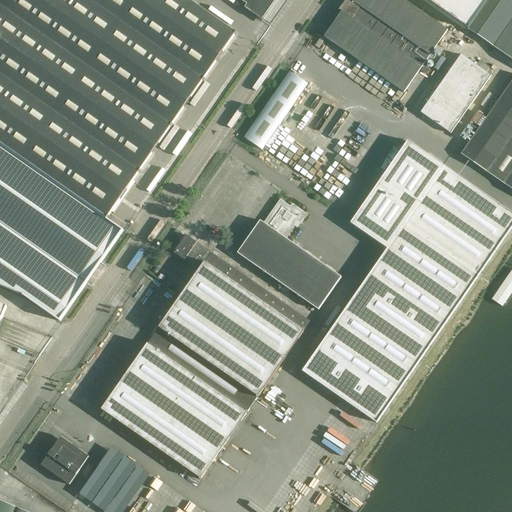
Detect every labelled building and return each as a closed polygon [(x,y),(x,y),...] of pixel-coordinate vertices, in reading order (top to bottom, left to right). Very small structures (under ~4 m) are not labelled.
[(0,0),(0,286),(23,296),(60,322),(63,317),(124,231),(123,231),(107,220),(133,183),(237,34),(188,0),(0,0)] [(239,0),(247,5),(245,8),(262,20),(276,0),(239,0)] [(341,13),(324,37),(404,93),(448,30),(404,0),(345,0),(338,11),(341,13)] [(511,0),(424,0),(511,60),(511,0)] [(461,55),(421,113),(451,134),(491,76),(487,73),(490,68),(480,61),(476,66),(461,55)] [(308,85),(290,72),(244,138),(262,151),(308,85)] [(511,81),(461,154),(511,189),(511,81)] [(351,224),(370,237),(388,250),(303,372),(377,423),(511,228),(511,213),(408,142),(351,224)] [(286,239),(295,227),(297,229),(300,224),(306,214),(292,204),(290,207),(280,200),(264,223),(260,221),(237,254),(318,311),(341,278),(286,239)] [(148,344),(102,410),(201,479),(247,413),(258,398),(304,331),(310,322),(211,253),(159,328),(148,344)] [(89,457),(61,438),(41,466),(69,485),(89,457)] [(25,511),(0,501),(0,511),(25,511)]
